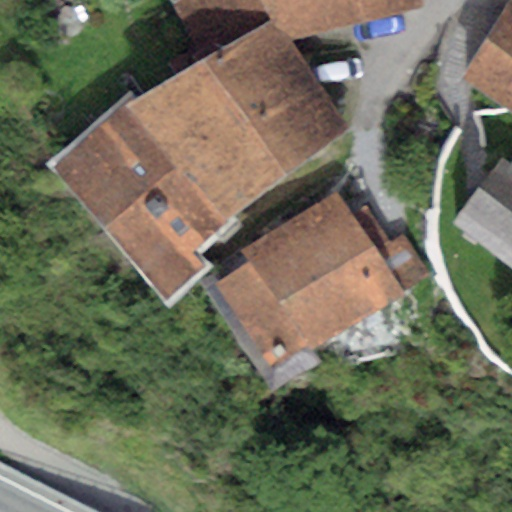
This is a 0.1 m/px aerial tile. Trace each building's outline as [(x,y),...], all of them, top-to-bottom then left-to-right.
[(199,0),(187,7),(208,43),(274,5),(292,42),(424,6),(423,0),(199,0)] [(511,13),(474,76),(511,101),(511,13)] [(273,24),(131,113),(221,220),(345,131),(273,24)] [(184,251),(221,220),(131,113),(66,167),(171,291),(199,268),(184,251)] [(511,171),(508,168),(467,223),(511,256),(511,171)] [(340,191),(252,248),(259,259),(312,341),(315,346),(403,290),(340,191)] [(259,259),(224,281),(276,363),(312,341),(259,259)]
